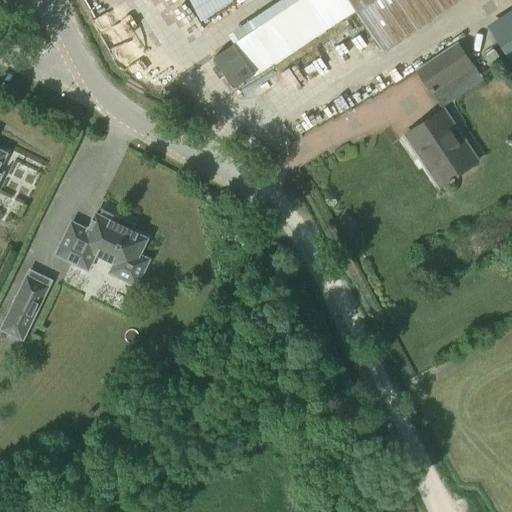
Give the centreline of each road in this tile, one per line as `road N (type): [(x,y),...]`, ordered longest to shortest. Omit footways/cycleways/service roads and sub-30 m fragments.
road 1 (track): [(438,511),(313,250),(286,211)]
road 2 (unclassified): [(286,211),(134,120),(80,67)]
